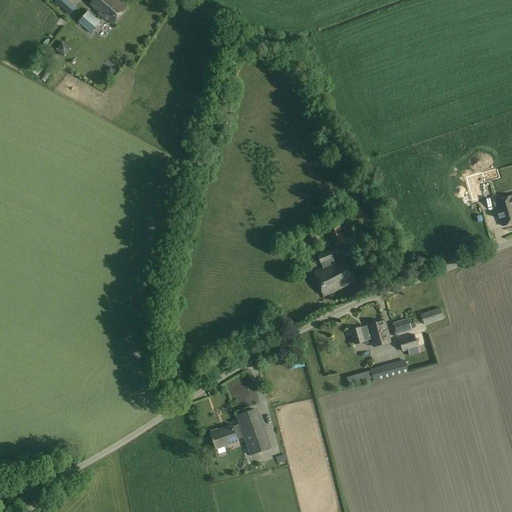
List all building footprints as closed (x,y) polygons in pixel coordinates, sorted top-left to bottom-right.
[(56,0),(54,2),(70,16),(77,7),(68,0),(56,0)] [(127,8),(116,0),(94,0),(90,5),(113,24),(127,8)] [(88,11),(78,23),(91,34),(101,22),(88,11)] [(51,78),(58,69),(52,64),(45,73),(51,78)] [(468,178),(471,188),(486,183),(483,173),(468,178)] [(364,200),(372,197),(369,189),(361,192),(348,198),(351,205),(364,199),(364,200)] [(511,196),(496,201),(503,226),(511,223),(511,196)] [(335,249),(346,243),(339,226),(328,231),(335,249)] [(322,263),(324,269),(314,273),(324,296),(357,282),(347,259),(337,263),(331,250),(318,256),(321,264),(322,263)] [(421,315),(425,325),(444,319),(440,309),(421,315)] [(394,323),(397,334),(412,329),(409,318),(394,323)] [(365,342),(373,340),(375,347),(390,343),(384,322),(362,327),(352,330),(355,345),(366,342),(365,342)] [(399,340),(403,353),(419,348),(418,347),(426,344),(422,333),(414,336),(414,335),(399,340)] [(373,379),(374,381),(408,372),(405,360),(371,369),(371,371),(373,379)] [(355,375),(357,383),(373,379),(371,371),(355,375)] [(286,394),(308,390),(305,376),(283,381),(286,394)] [(270,448),(256,409),(236,416),(239,425),(244,437),(250,456),(270,448)] [(233,426),(219,431),(218,428),(210,431),(216,449),(238,441),(237,440),(244,437),(239,425),(233,427),(233,426)]
